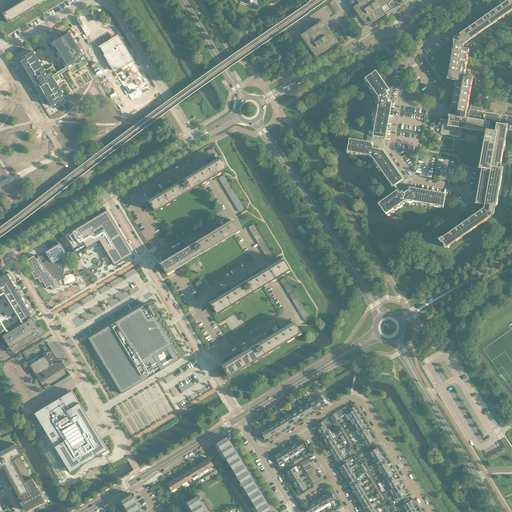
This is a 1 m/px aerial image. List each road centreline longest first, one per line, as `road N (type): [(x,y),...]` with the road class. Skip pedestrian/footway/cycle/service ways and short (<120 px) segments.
road 1 (residential): [(192,140),(105,1),(81,4),(2,53)]
road 2 (residential): [(32,407),(84,377),(8,252)]
road 3 (residential): [(302,427),(359,399),(426,511)]
road 4 (residential): [(465,189),(415,180),(392,149),(407,56)]
road 5 (tertiary): [(82,511),(239,417)]
road 6 (tertiary): [(365,291),(277,153)]
road 7 (residential): [(223,353),(192,301),(260,263)]
road 8 (tertiary): [(239,417),(357,346)]
road 9 (unclassified): [(476,478),(407,363)]
road 10 (residential): [(206,363),(145,259)]
